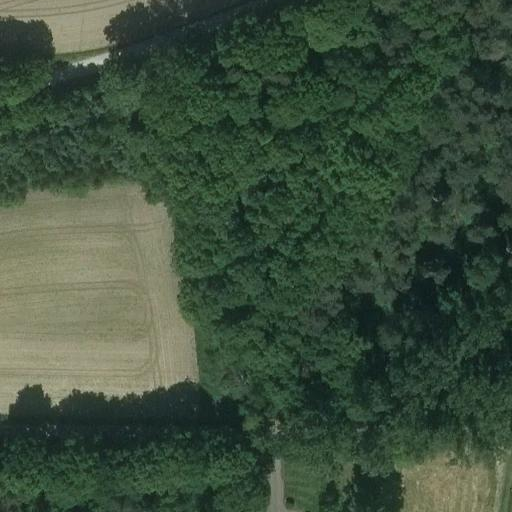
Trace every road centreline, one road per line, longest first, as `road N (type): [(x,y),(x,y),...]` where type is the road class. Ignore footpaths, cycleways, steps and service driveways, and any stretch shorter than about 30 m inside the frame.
road 1 (unclassified): [(511,436),(0,427)]
road 2 (track): [(0,88),(73,72),(271,0)]
